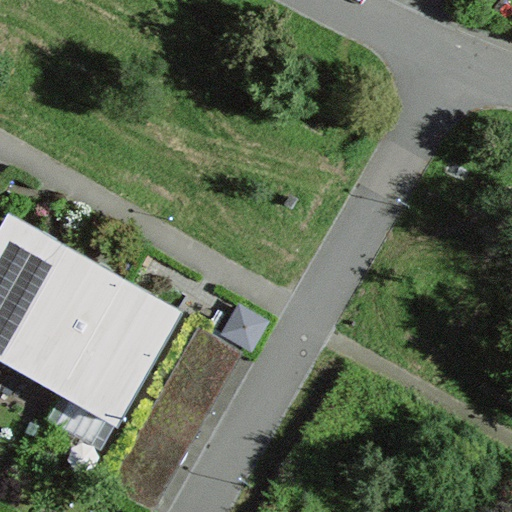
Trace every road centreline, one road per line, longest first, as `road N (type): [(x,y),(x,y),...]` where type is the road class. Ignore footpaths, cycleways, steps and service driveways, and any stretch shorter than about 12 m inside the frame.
road 1 (residential): [(456,67),(190,511)]
road 2 (residential): [(334,0),(456,67)]
